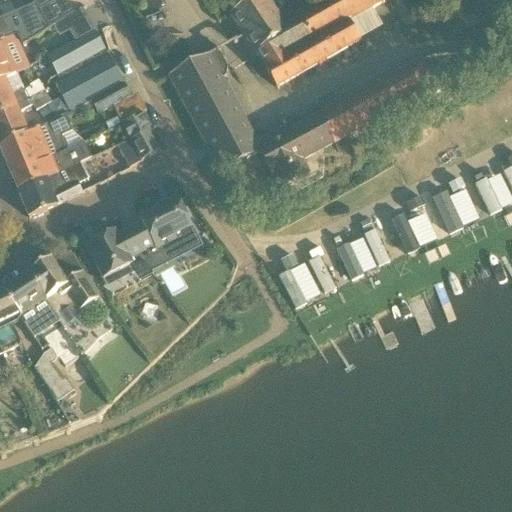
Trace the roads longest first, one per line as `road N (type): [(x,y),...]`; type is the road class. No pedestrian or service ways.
road 1 (unclassified): [(24,242),(185,159),(107,0)]
road 2 (track): [(511,44),(409,48),(270,120),(239,63)]
road 3 (track): [(235,241),(308,241),(511,143)]
